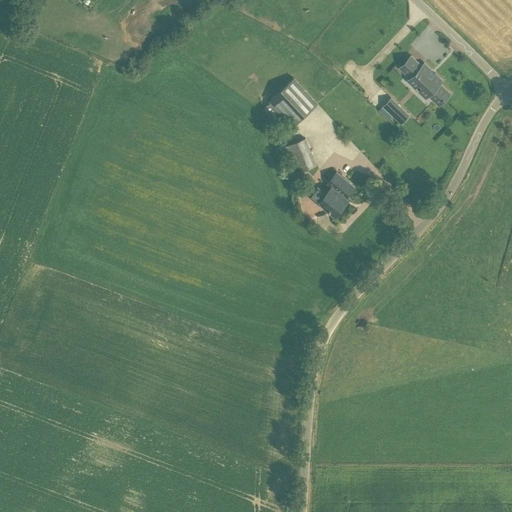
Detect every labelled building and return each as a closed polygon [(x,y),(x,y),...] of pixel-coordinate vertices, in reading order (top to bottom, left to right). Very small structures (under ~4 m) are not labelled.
[(406,80),(414,88),(415,87),(418,90),(417,91),(425,99),(428,96),(439,106),(451,93),(441,83),(444,80),(435,72),(434,74),(430,71),(432,69),(424,62),(421,64),(410,54),(398,67),(409,77),(406,80)] [(293,125),(318,104),(295,77),(270,99),(272,101),(264,107),(274,118),(281,111),(293,125)] [(391,96),(382,106),(394,117),(403,108),(391,96)] [(416,132),(424,110),(417,107),(408,129),(416,132)] [(459,109),(454,119),(442,113),(434,127),(454,138),(468,114),(459,109)] [(296,173),(317,164),(313,156),(292,165),(296,173)] [(342,199),(346,195),(334,185),(327,194),(317,185),(308,196),(319,205),(321,202),(335,214),(345,202),(342,199)]
